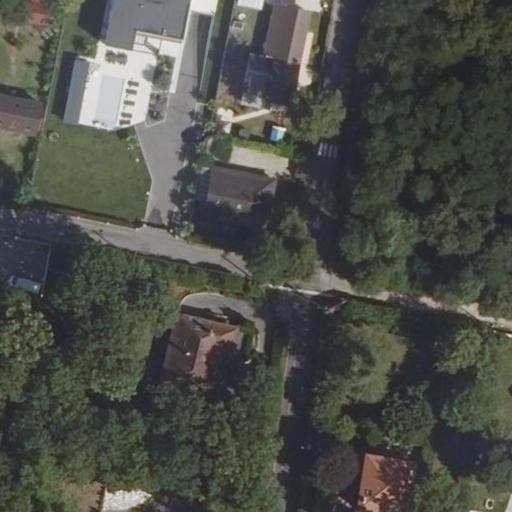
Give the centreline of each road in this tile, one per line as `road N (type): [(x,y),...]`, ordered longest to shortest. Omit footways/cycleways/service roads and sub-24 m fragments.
road 1 (residential): [(0,218),(317,281)]
road 2 (residential): [(317,281),(357,0)]
road 3 (residential): [(292,511),(317,281)]
road 4 (unclassified): [(511,318),(317,281)]
